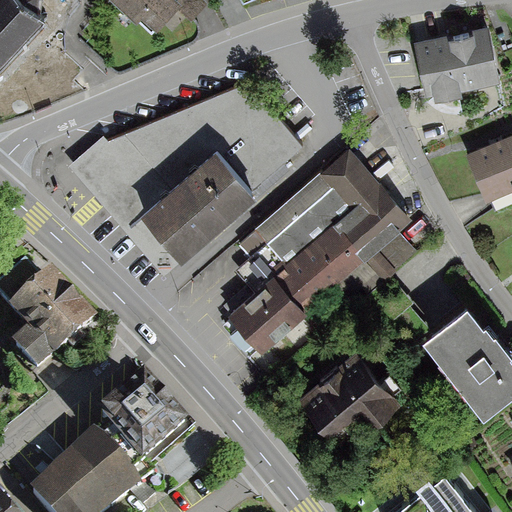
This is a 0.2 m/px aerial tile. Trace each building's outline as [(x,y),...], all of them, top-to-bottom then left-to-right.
[(0,0),(0,63),(45,16),(36,8),(27,0),(0,0)] [(118,0),(153,31),(178,3),(192,18),(208,1),(207,0),(118,0)] [(492,26),(413,46),(430,112),(509,92),(492,26)] [(248,82),(71,163),(103,198),(171,273),(246,205),(303,152),(248,82)] [(511,126),(467,142),(486,195),(511,185),(511,126)] [(350,142),(255,223),(257,225),(319,296),(325,290),(334,301),(374,266),(385,279),(418,250),(397,227),(412,214),(383,180),(350,142)] [(253,285),(224,310),(257,349),(319,296),(257,225),(240,241),(251,253),(236,266),(253,285)] [(47,261),(3,303),(66,372),(117,327),(47,261)] [(511,336),(472,286),(424,324),(494,410),(511,395),(511,336)] [(310,308),(303,314),(312,327),(320,321),(310,308)] [(356,358),(293,406),(327,450),(365,420),(371,429),(396,410),(356,358)] [(106,420),(95,429),(34,487),(55,511),(107,511),(133,491),(143,505),(157,493),(146,478),(155,471),(146,460),(189,423),(148,378),(103,416),(106,420)] [(481,511),(450,471),(396,511),(481,511)] [(0,511),(11,511),(0,498),(0,511)]
